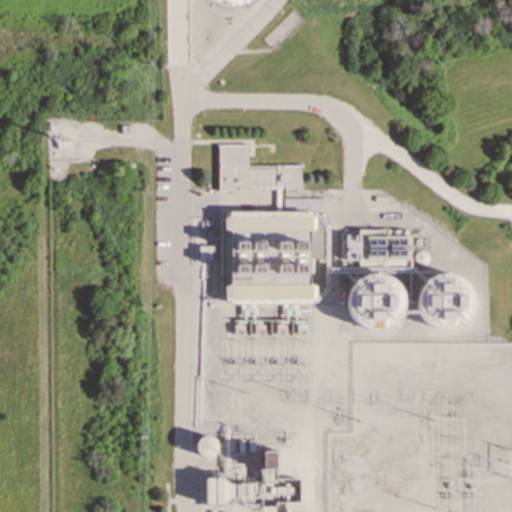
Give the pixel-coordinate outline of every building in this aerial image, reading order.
[(217,190),(277,190),(300,190),(300,166),(247,165),(247,145),(217,145),(217,190)] [(308,211),(224,212),(224,230),(229,230),(229,285),(225,285),(225,301),(309,300),(308,211)] [(211,259),(211,246),(198,246),(197,259),(211,259)] [(444,275),(434,276),(426,281),(420,288),(416,296),(415,306),(418,315),(424,322),(431,327),(439,330),(448,329),(456,326),(463,321),(467,314),(470,306),(469,297),(466,289),(461,282),(453,277),(444,275)] [(375,277),(365,278),(357,282),(351,289),(347,298),(347,307),(349,316),(355,324),(362,329),(370,331),(379,331),(387,328),(394,323),(399,315),(401,307),(401,298),(397,290),(392,284),(384,279),(375,277)]
